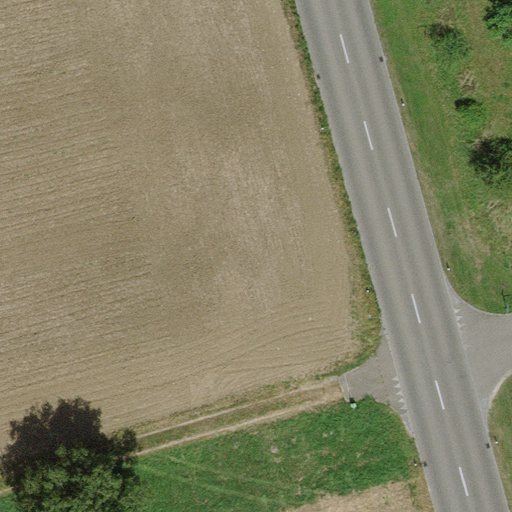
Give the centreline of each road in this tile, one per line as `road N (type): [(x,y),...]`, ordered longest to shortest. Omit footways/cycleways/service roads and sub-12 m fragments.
road 1 (track): [(428,358),(0,479)]
road 2 (tertiary): [(428,358),(330,0)]
road 3 (tertiary): [(470,511),(428,358)]
